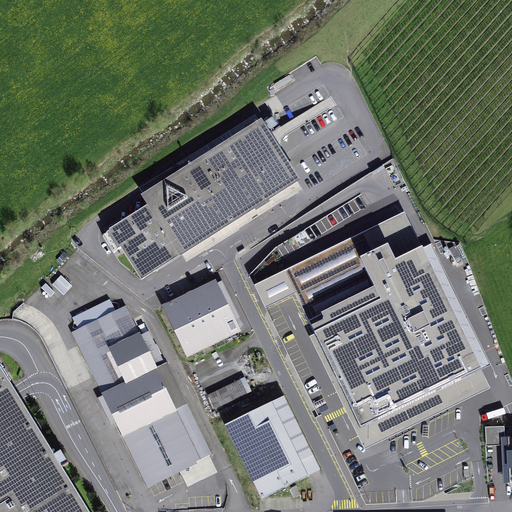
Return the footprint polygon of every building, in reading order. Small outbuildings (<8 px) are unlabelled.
[(305,191),(256,113),(136,189),(145,206),(100,236),(113,257),(120,252),(140,283),(180,259),(185,265),(305,191)] [(404,211),(285,269),(362,428),(481,371),(404,211)] [(298,238),(280,247),(284,255),(302,246),(298,238)] [(57,300),(72,286),(60,273),(45,287),(57,300)] [(216,280),(162,307),(187,359),(240,334),(216,280)] [(150,489),(157,505),(220,475),(167,364),(158,369),(127,307),(72,334),(147,489),(150,489)] [(65,389),(79,383),(56,322),(42,328),(65,389)] [(0,511),(92,511),(19,393),(1,363),(0,363),(0,511)] [(245,378),(208,396),(215,411),(253,393),(245,378)] [(284,397),(225,426),(263,499),(322,470),(284,397)] [(505,427),(485,428),(486,447),(501,446),(503,485),(510,484),(510,487),(511,491),(511,437),(505,437),(505,427)]
